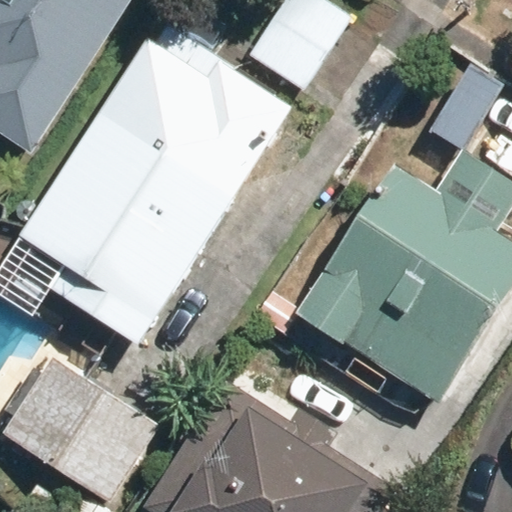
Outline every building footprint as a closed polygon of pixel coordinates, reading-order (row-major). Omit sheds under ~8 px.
[(0,0),(0,115),(39,140),(127,0),(0,0)] [(309,80),(357,7),(346,0),(280,0),(253,43),(309,80)] [(142,328),(296,87),(223,41),(212,58),(151,20),(24,219),(68,247),(53,271),(142,328)] [(448,384),(511,281),(511,216),(507,214),(511,205),(511,158),(470,132),(446,172),(399,143),(304,295),(448,384)] [(0,435),(113,505),(164,423),(50,353),(0,434),(0,435)] [(292,422),(235,386),(153,511),(388,511),(402,490),(340,450),(349,435),(303,405),(292,422)]
